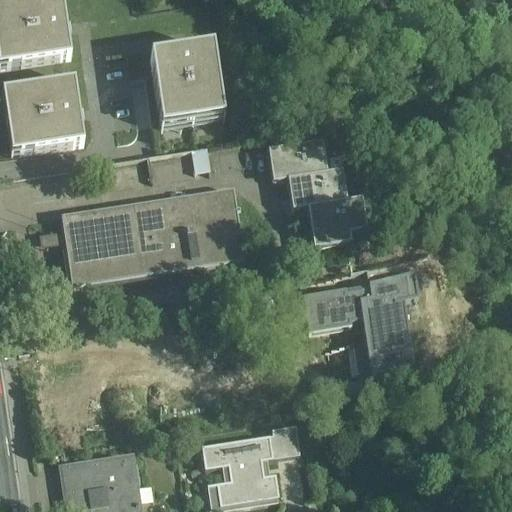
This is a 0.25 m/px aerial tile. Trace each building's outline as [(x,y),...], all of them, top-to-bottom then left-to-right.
[(61,0),(37,0),(0,5),(0,20),(7,69),(9,69),(60,62),(59,61),(71,60),(69,47),(64,10),(63,10),(61,0)] [(200,53),(163,59),(150,61),(152,72),(151,72),(159,124),(222,115),(215,63),(213,51),(200,53)] [(74,84),(63,86),(63,85),(11,93),(20,156),(72,149),(72,148),(84,147),(82,134),(76,97),(74,84)] [(322,149),(271,157),(276,189),(341,180),(341,179),(326,181),(322,149)] [(341,180),(276,189),(286,188),(286,189),(294,188),(296,205),(294,205),(296,218),(361,209),(360,208),(346,210),(341,180)] [(232,197),(60,223),(70,295),(243,269),(232,197)] [(361,209),(296,218),(296,219),(306,217),(306,218),(314,217),(316,234),(313,235),(317,258),(346,254),(345,244),(365,241),(361,209)] [(404,292),(367,298),(368,302),(344,305),(343,301),(302,308),(308,343),(349,337),(348,333),(361,331),(363,342),(365,353),(367,363),(400,358),(394,318),(408,316),(404,292)] [(363,342),(346,345),(348,356),(365,353),(363,342)] [(296,438),(269,442),(272,466),(300,461),(296,438)] [(228,472),(230,488),(217,490),(219,511),(221,511),(278,504),(275,481),(263,483),(261,467),(272,466),(269,442),(201,453),(204,476),(228,472)] [(138,511),(131,462),(82,469),(86,494),(64,497),(64,499),(67,499),(69,511),(138,511)] [(82,469),(60,472),(64,497),(86,494),(82,469)]
